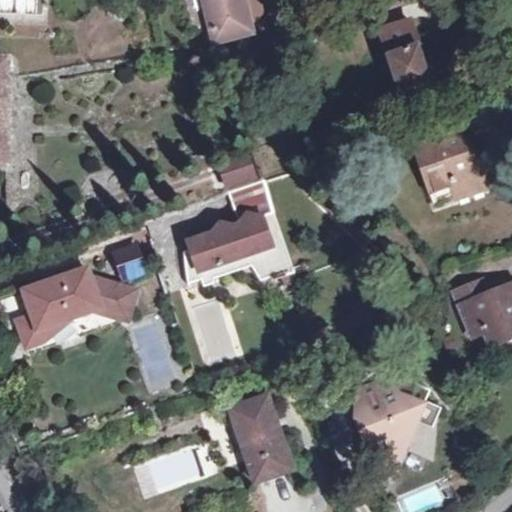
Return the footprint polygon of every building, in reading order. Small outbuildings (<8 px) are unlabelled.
[(258,0),(205,0),(218,45),(266,32),(258,0)] [(379,31),(400,93),(429,82),(409,22),(379,31)] [(0,168),(9,169),(8,65),(0,63),(0,168)] [(412,138),(432,191),(451,185),(456,199),(483,190),(480,181),(508,171),(496,139),(470,148),(460,121),(412,138)] [(217,164),(225,189),(254,179),(246,155),(217,164)] [(273,213),(262,183),(224,196),(234,227),(221,226),(212,235),(188,243),(190,250),(182,253),(188,285),(199,280),(202,287),(212,283),(212,280),(250,265),(260,280),(270,276),(271,280),(293,271),(273,213)] [(451,185),(432,191),(436,206),(456,199),(451,185)] [(108,249),(115,280),(142,274),(135,243),(108,249)] [(0,311),(7,331),(20,326),(31,358),(128,326),(138,297),(91,281),(89,276),(0,305),(0,311)] [(511,297),(508,299),(504,289),(459,307),(471,336),(483,332),(489,347),(511,338),(511,297)] [(383,442),(390,461),(399,458),(423,406),(395,395),(398,390),(392,374),(356,388),(362,405),(360,406),(363,415),(358,417),(369,447),(383,442)] [(256,483),(293,470),(267,395),(230,408),(256,483)] [(227,429),(216,432),(227,467),(238,464),(227,429)]
